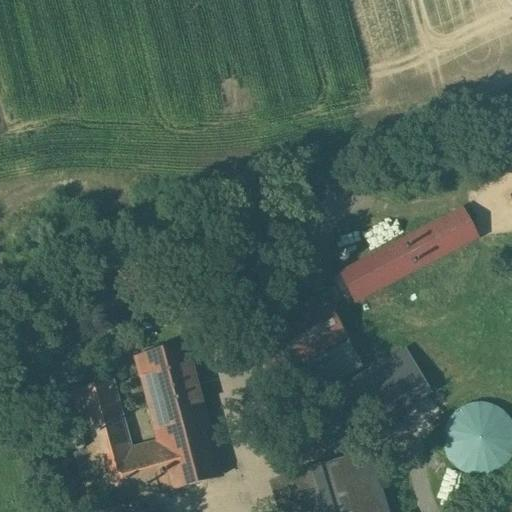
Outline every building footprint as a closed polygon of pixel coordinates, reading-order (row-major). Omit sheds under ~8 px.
[(478,239),(462,208),(337,274),(353,305),(478,239)] [(223,479),(187,344),(132,359),(154,442),(131,448),(114,383),(70,394),(102,511),(223,479)] [(318,398),(343,442),(431,394),(406,349),(318,398)] [(462,407),(452,414),(445,424),(441,435),(442,447),(446,459),(454,469),(465,476),(478,478),(491,476),(502,470),(511,460),(511,456),(511,423),(506,415),(497,408),(485,404),(473,403),(462,407)] [(389,511),(371,452),(282,479),(291,511),(389,511)]
